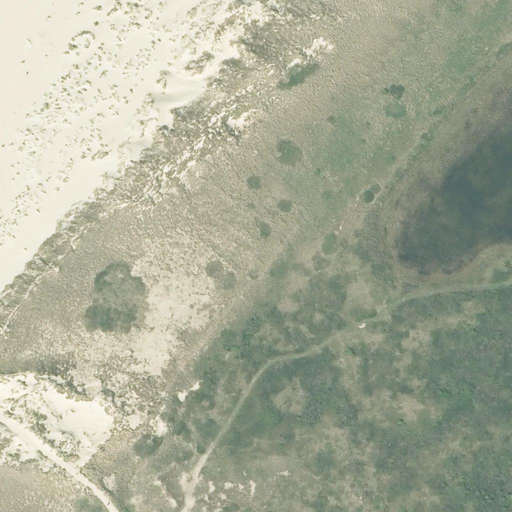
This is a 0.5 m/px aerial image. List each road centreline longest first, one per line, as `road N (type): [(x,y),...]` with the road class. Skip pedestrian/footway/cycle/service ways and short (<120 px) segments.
road 1 (track): [(511,282),(411,296),(309,353),(269,363),(199,461),(183,511)]
road 2 (track): [(113,511),(0,422)]
